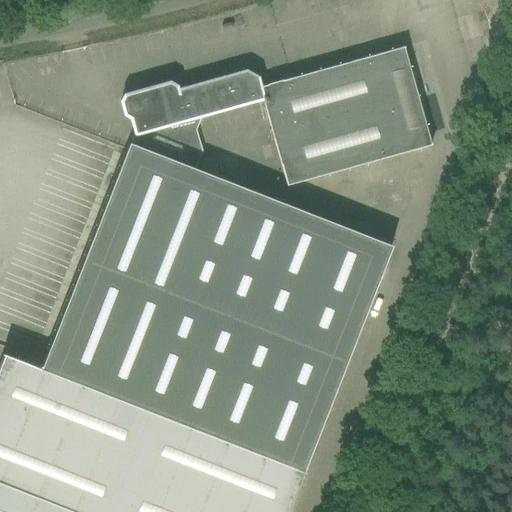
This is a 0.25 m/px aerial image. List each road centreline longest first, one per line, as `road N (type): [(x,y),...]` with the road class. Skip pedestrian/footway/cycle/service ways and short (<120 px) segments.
road 1 (unknown): [(440,0),(464,98),(462,158),(310,511)]
road 2 (unclassified): [(0,35),(161,0)]
